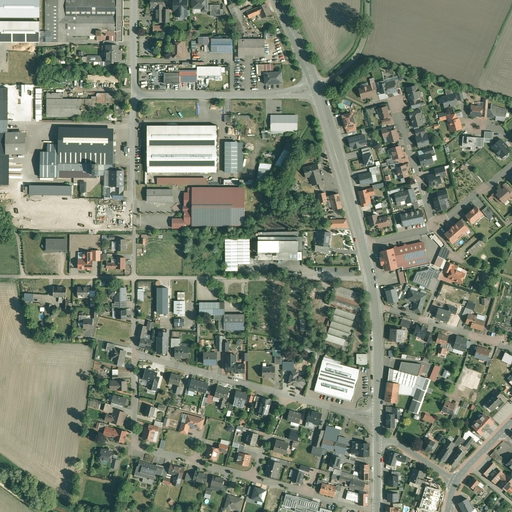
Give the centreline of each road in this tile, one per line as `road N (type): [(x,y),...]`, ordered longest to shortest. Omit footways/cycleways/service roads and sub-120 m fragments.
road 1 (residential): [(370,277),(133,277)]
road 2 (residential): [(134,94),(317,90)]
road 3 (residential): [(134,94),(133,277)]
road 4 (residential): [(433,228),(395,98),(367,106)]
road 5 (secondary): [(317,90),(362,243)]
road 6 (residential): [(287,394),(134,354)]
road 7 (residential): [(134,354),(134,445),(195,462)]
